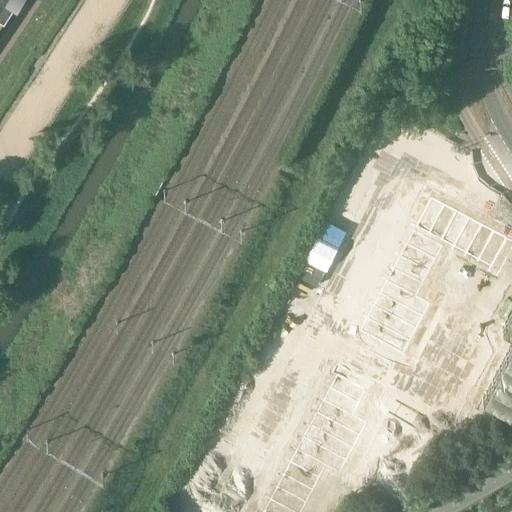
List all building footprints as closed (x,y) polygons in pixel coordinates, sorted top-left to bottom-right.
[(0,0),(0,21),(14,0),(0,0)] [(359,179),(367,183),(372,173),(365,169),(359,179)] [(431,198),(416,227),(491,268),(507,239),(431,198)] [(413,232),(360,332),(403,355),(430,304),(416,297),(443,247),(413,232)] [(511,334),(511,344),(483,399),(511,414),(511,310),(502,329),(511,334)] [(337,375),(263,511),(301,511),(326,466),(340,474),(367,424),(353,416),(366,391),(337,375)]
